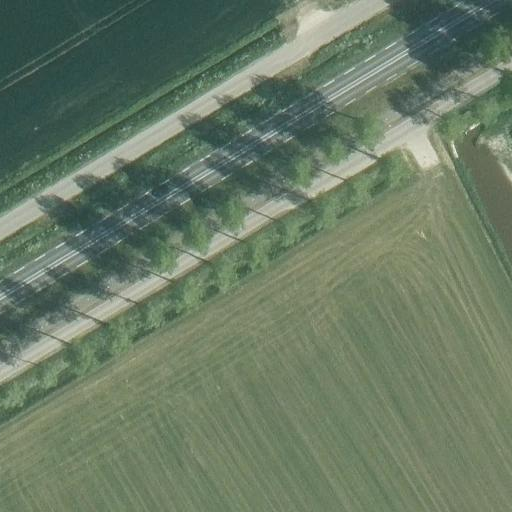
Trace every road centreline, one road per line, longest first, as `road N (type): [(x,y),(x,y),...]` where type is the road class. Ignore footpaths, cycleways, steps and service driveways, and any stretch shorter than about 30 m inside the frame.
road 1 (unclassified): [(0,373),(511,64)]
road 2 (primary): [(0,297),(491,0)]
road 3 (unclassified): [(0,229),(379,0)]
